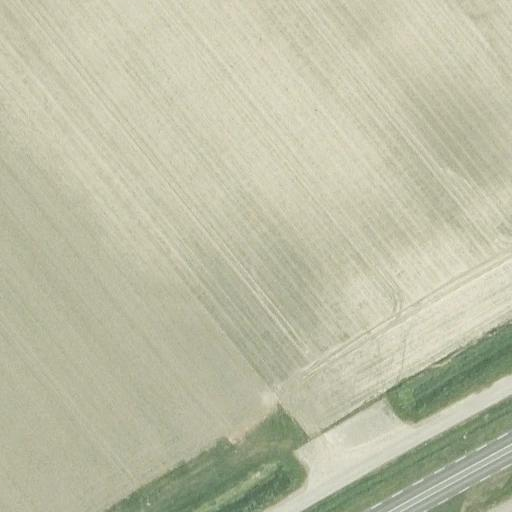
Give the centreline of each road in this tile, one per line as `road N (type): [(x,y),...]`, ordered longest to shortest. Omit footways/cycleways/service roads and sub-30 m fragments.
road 1 (unclassified): [(511,386),(285,511)]
road 2 (secondary): [(397,511),(511,448)]
